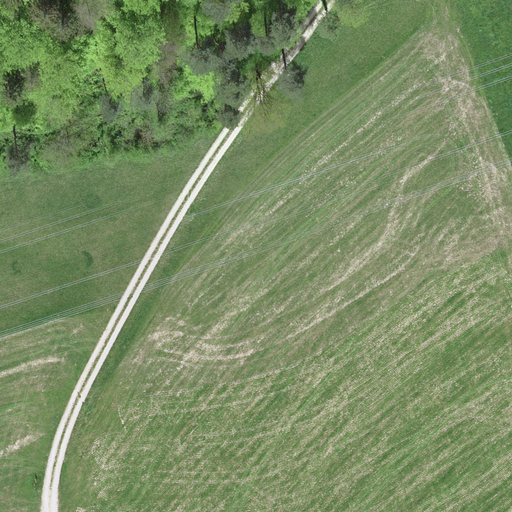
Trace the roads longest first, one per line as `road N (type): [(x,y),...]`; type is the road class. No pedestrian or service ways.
road 1 (track): [(327,0),(197,181),(87,379),(62,438),(53,511)]
road 2 (track): [(0,127),(275,72)]
